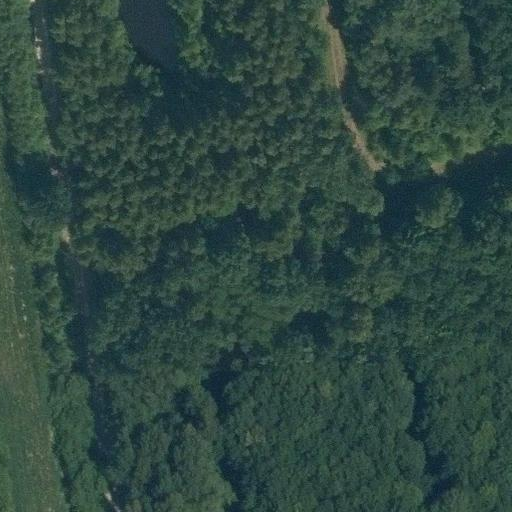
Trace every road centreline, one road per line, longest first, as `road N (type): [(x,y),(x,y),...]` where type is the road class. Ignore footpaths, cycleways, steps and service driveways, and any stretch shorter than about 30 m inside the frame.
road 1 (track): [(37,0),(119,511)]
road 2 (track): [(511,145),(414,170),(384,166),(367,147),(345,87),(330,0)]
